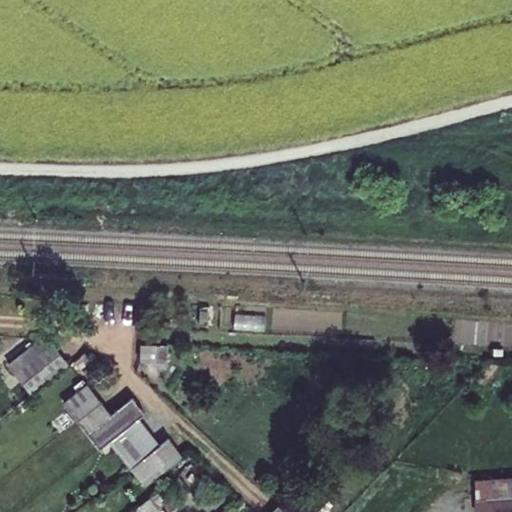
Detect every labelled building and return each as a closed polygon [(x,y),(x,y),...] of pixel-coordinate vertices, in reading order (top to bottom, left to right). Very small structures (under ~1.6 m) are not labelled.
[(68,357),(47,331),(8,361),(30,388),(68,357)] [(166,344),(137,343),(136,359),(165,361),(166,344)] [(61,401),(74,419),(98,399),(85,383),(61,401)] [(96,447),(107,438),(135,416),(141,411),(129,395),(108,412),(98,399),(74,419),(96,447)] [(107,438),(128,466),(157,444),(135,416),(107,438)] [(157,444),(128,466),(143,484),(180,454),(166,436),(157,444)] [(507,477),(478,480),(480,497),(508,494),(507,477)] [(480,497),(475,498),(476,511),(511,511),(511,493),(508,494),(480,497)] [(159,511),(147,496),(134,506),(137,509),(133,511),(159,511)]
